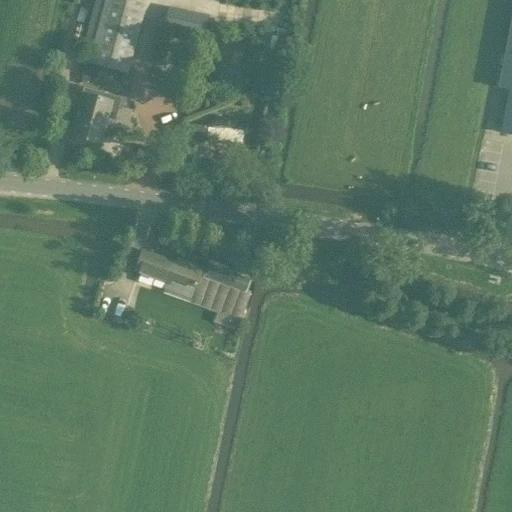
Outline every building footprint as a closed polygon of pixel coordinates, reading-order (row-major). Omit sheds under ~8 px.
[(126,75),(146,0),(96,0),(84,47),(92,49),(88,64),(126,75)] [(511,11),(498,90),(506,91),(498,134),(511,136),(511,11)] [(204,21),(168,12),(164,27),(183,32),(183,33),(200,38),(204,21)] [(259,62),(284,66),(288,39),(289,31),(275,29),(274,37),(263,35),(259,62)] [(100,145),(107,120),(115,122),(121,99),(83,89),(81,96),(70,137),(100,145)] [(142,252),(135,272),(168,284),(170,280),(193,288),(200,268),(176,259),(174,264),(142,252)] [(203,278),(229,288),(244,294),(249,281),(208,265),(203,278)]
